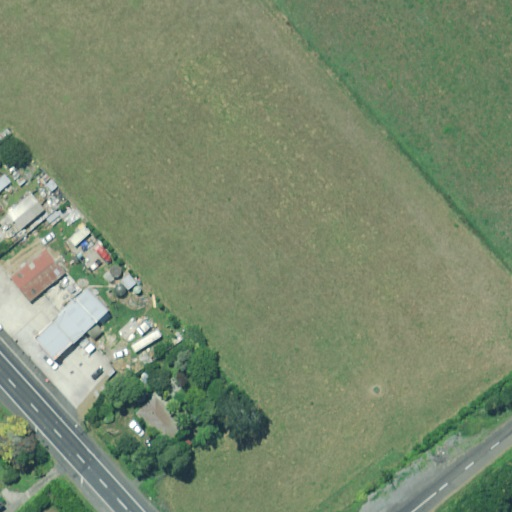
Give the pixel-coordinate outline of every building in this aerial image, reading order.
[(60,187),(47,171),(40,177),(53,192),(60,187)] [(45,211),(33,196),(10,214),(22,229),(45,211)] [(112,256),(87,228),(67,245),(92,273),(112,256)] [(66,275),(46,250),(11,278),(20,288),(12,294),(24,309),(66,275)] [(141,281),(134,273),(123,282),(129,290),(141,281)] [(56,360),(86,332),(95,342),(105,333),(96,323),(110,310),(90,289),(36,339),(56,360)] [(210,406),(199,395),(189,405),(200,416),(210,406)] [(184,431),(157,397),(136,414),(164,448),(184,431)]
